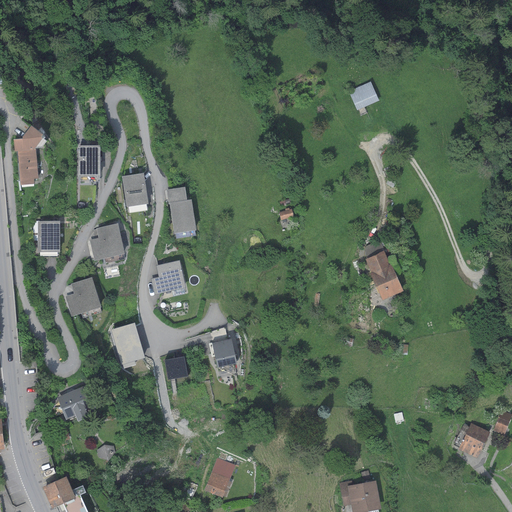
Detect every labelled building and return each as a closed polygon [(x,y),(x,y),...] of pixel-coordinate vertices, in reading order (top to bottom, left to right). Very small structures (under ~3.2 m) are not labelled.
[(370,82),(348,92),(356,111),(357,110),(360,117),(367,114),(364,107),(379,101),(370,82)] [(22,137),(22,139),(13,140),(14,152),(17,152),(20,185),(33,184),(33,179),(38,178),(35,149),(41,148),(46,141),(40,137),(42,135),(30,126),(22,137)] [(100,145),(78,145),(78,177),(100,177),(100,145)] [(143,173),(121,177),(126,208),(148,204),(143,173)] [(184,187),(167,190),(173,233),(195,230),(190,199),(186,200),(184,187)] [(285,211),(279,212),(281,221),(294,217),(292,209),(289,210),(289,208),(284,209),(285,211)] [(59,221),(37,221),(37,252),(59,252),(59,221)] [(117,224),(96,229),(98,238),(90,240),(94,261),(124,254),(117,224)] [(365,255),(367,259),(383,251),(384,251),(380,240),(366,246),(365,248),(365,255)] [(367,259),(365,259),(371,273),(369,273),(382,301),(403,291),(391,264),(389,264),(383,251),(367,259)] [(185,288),(178,261),(156,266),(159,277),(150,279),(154,295),(185,288)] [(91,277),(70,284),(73,294),(65,296),(71,317),(81,313),(83,318),(102,312),(91,277)] [(135,323),(111,330),(121,365),(123,365),(124,369),(136,365),(135,361),(145,358),(135,323)] [(212,330),(214,337),(234,332),(232,325),(212,330)] [(231,339),(212,343),(217,368),(236,364),(231,339)] [(184,357),(164,360),(168,381),(187,377),(184,357)] [(85,385),(57,397),(66,421),(75,417),(77,421),(88,417),(86,412),(95,408),(85,385)] [(501,418),(498,417),(493,431),(504,435),(511,414),(503,411),(501,418)] [(489,432),(471,423),(469,427),(464,424),(459,433),(465,435),(458,449),(476,458),(489,432)] [(104,445),(97,450),(98,457),(108,461),(115,453),(113,446),(104,445)] [(235,465),(217,458),(204,491),(222,498),(223,496),(225,497),(231,482),(229,481),(235,465)] [(65,477),(41,488),(51,509),(62,504),(75,498),(74,497),(79,495),(85,492),(82,485),(71,490),(65,477)] [(375,481),(352,485),(352,481),(339,483),(343,506),(351,505),(352,511),(364,511),(380,509),(375,481)] [(75,498),(62,504),(65,511),(86,511),(79,495),(74,497),(75,498)]
